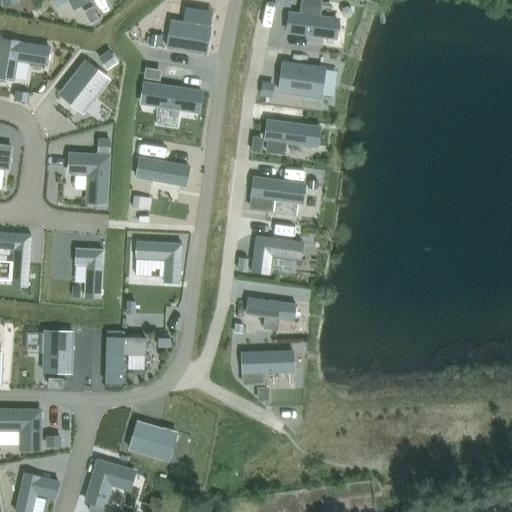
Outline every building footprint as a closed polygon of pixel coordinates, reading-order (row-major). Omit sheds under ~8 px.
[(90,0),(68,0),(74,9),(91,1),(90,0)] [(291,13),(288,31),(337,37),(339,21),(336,17),(327,16),(325,17),(320,17),(322,1),(317,0),(303,0),(302,14),(291,13)] [(323,0),(323,13),(340,13),(340,0),(323,0)] [(93,7),(86,11),(92,22),(99,18),(93,7)] [(172,20),(168,48),(207,54),(212,26),(172,20)] [(152,33),(151,44),(160,46),(161,35),(152,33)] [(2,39),(0,53),(0,77),(14,80),(18,60),(48,64),(51,47),(2,39)] [(109,51),(102,56),(109,66),(116,61),(109,51)] [(87,61),(61,94),(83,111),(109,79),(87,61)] [(284,62),(280,90),(308,94),(309,96),(318,97),(321,94),(323,86),(321,84),(323,68),(284,62)] [(147,68),(146,76),(158,78),(159,70),(147,68)] [(264,82),(263,94),(271,95),(272,84),(264,82)] [(145,83),(142,101),(199,110),(202,92),(145,83)] [(29,92),(17,90),(16,99),(27,101),(29,92)] [(269,120),(267,138),(270,138),(268,150),(285,153),(286,141),(303,143),(317,145),(320,127),(306,125),(269,120)] [(97,131),(95,144),(103,145),(105,133),(97,131)] [(255,139),(253,151),(261,152),(263,140),(255,139)] [(65,142),(63,159),(83,162),(78,191),(96,194),(103,148),(65,142)] [(0,144),(0,168),(5,169),(9,169),(12,146),(0,144)] [(141,157),(137,175),(186,185),(190,166),(141,157)] [(256,177),(252,207),(270,209),(271,199),(275,200),(274,210),(274,212),(298,215),(300,203),(303,203),(305,184),(256,177)] [(310,179),(309,188),(317,189),(318,180),(310,179)] [(145,208),(147,197),(135,195),(133,206),(145,208)] [(0,232),(0,248),(15,249),(13,285),(29,286),(32,234),(16,233),(0,232)] [(257,235),(252,271),(270,273),(272,255),(301,259),(303,241),(257,235)] [(137,240),(136,257),(166,259),(164,281),(180,282),(183,243),(137,240)] [(76,248),(75,264),(87,265),(85,297),(102,298),(104,249),(76,248)] [(240,257),(239,269),(247,270),(249,258),(240,257)] [(249,297),(247,313),(266,316),(264,328),(276,329),(278,318),(294,320),(297,303),(249,297)] [(128,301),(128,313),(136,313),(136,301),(128,301)] [(236,323),(235,332),(243,333),(244,324),(236,323)] [(45,331),(44,371),(72,372),(74,332),(45,331)] [(107,336),(106,383),(123,383),(124,353),(146,354),(147,337),(107,336)] [(159,337),(159,346),(171,347),(171,338),(159,337)] [(294,351),(243,353),(244,383),(262,383),(262,368),(295,367),(294,351)] [(290,381),(290,371),(274,372),(275,382),(290,381)] [(51,378),(50,386),(62,386),(62,378),(51,378)] [(267,387),(259,388),(260,400),(268,399),(267,387)] [(0,409),(0,427),(22,428),(22,448),(40,448),(40,410),(0,409)] [(138,421),(130,449),(169,460),(174,443),(175,442),(178,434),(175,430),(167,427),(165,428),(138,421)] [(48,436),(48,445),(61,445),(61,436),(48,436)] [(99,460),(87,500),(104,505),(111,483),(130,488),(135,471),(99,460)] [(24,478),(17,511),(34,511),(37,498),(54,501),(58,484),(24,478)] [(153,497),(149,511),(160,511),(164,499),(153,497)]
